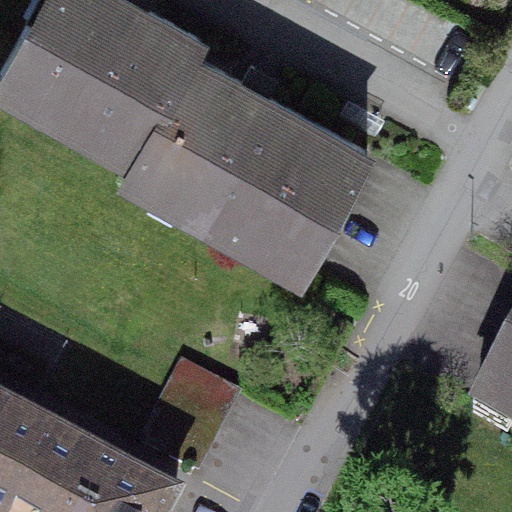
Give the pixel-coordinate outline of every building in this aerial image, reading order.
[(43,0),(0,76),(132,152),(189,53),(197,39),(129,0),(43,0)] [(361,151),(189,53),(132,152),(125,164),(297,262),(361,151)] [(511,336),(476,400),(511,420),(511,336)] [(234,389),(183,362),(169,388),(221,415),(234,389)] [(221,415),(169,388),(155,413),(207,441),(221,415)] [(207,441),(155,413),(141,440),(193,467),(207,441)] [(0,511),(16,511),(52,446),(0,418),(0,511)] [(172,511),(173,511),(52,446),(16,511),(172,511)]
